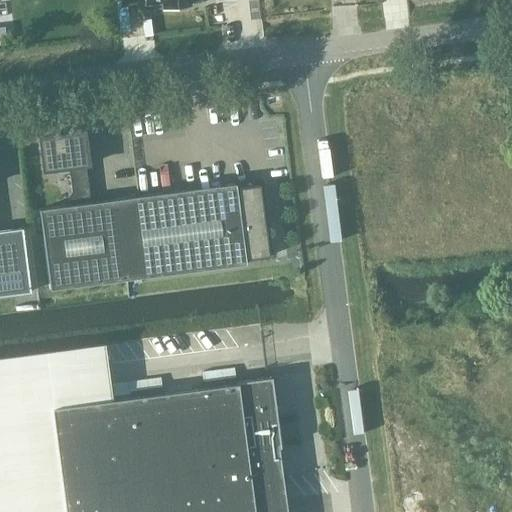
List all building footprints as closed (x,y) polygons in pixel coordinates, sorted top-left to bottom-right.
[(144,0),(145,3),(162,1),(163,9),(187,6),(186,0),(144,0)] [(67,168),(72,205),(89,203),(84,166),(87,165),(83,133),(38,139),(43,171),(67,168)] [(234,184),(114,200),(124,280),(245,264),(244,260),(268,257),(259,185),(235,188),(234,184)] [(124,280),(114,200),(89,203),(72,205),(38,209),(49,290),(124,280)] [(0,230),(0,295),(29,292),(21,228),(0,230)] [(103,344),(0,357),(0,511),(285,511),(277,448),(279,448),(270,377),(235,382),(235,384),(111,400),(103,344)]
